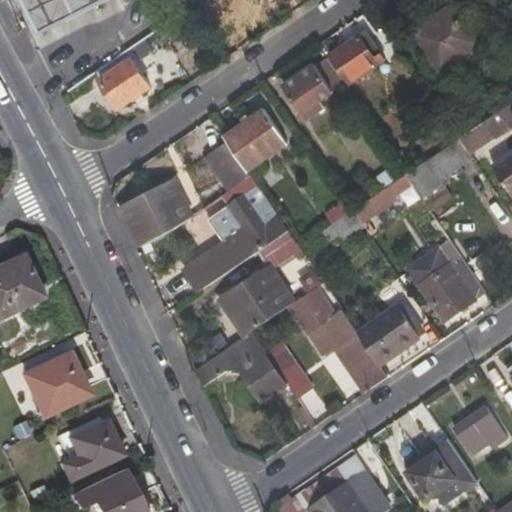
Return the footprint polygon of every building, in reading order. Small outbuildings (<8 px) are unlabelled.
[(67,21),(110,0),(22,0),(40,35),(67,21)] [(236,0),(225,8),(239,28),(279,0),(236,0)] [(410,23),(416,32),(443,14),(436,4),(410,23)] [(483,45),(456,5),(443,14),(416,32),(443,72),(483,45)] [(386,57),(369,33),(328,59),(346,86),(386,57)] [(320,103),(346,86),(328,59),(285,87),(308,120),(324,110),(320,103)] [(101,81),(120,108),(150,86),(132,60),(101,81)] [(511,105),(511,103),(505,91),(452,127),(461,140),(511,105)] [(511,128),(511,105),(461,140),(471,155),(511,128)] [(287,144),(265,111),(227,137),(232,143),(249,169),(287,144)] [(471,155),(461,140),(407,176),(414,186),(432,213),(453,198),(441,181),(474,159),(471,155)] [(232,143),(209,158),(231,191),(238,185),(253,175),(249,169),(232,143)] [(511,154),(495,166),(511,190),(511,154)] [(246,231),(186,271),(199,293),(261,251),(290,231),(253,175),(238,185),(244,196),(229,206),(246,231)] [(414,186),(407,176),(354,212),(363,226),(401,201),(399,197),(414,186)] [(125,210),(140,243),(191,217),(176,185),(125,210)] [(346,201),(333,209),(342,221),(354,212),(346,201)] [(346,243),(366,229),(363,226),(354,212),(342,221),(323,233),(330,243),(341,236),(346,243)] [(304,251),(302,247),(290,231),(261,251),(274,267),(275,271),(304,251)] [(0,317),(41,297),(26,266),(34,262),(26,247),(0,260),(0,317)] [(445,323),(487,294),(461,256),(451,263),(440,247),(407,270),(445,323)] [(274,267),(222,302),(245,338),(254,331),(291,306),(297,303),(275,271),(274,267)] [(325,282),(306,296),(297,303),(291,306),(325,356),(337,348),(353,372),(355,371),(369,392),(375,388),(359,364),(375,354),(359,332),(325,282)] [(400,305),(359,332),(375,354),(381,366),(421,339),(413,325),(421,321),(415,312),(407,317),(400,305)] [(421,339),(429,334),(421,321),(413,325),(421,339)] [(254,331),(245,338),(197,371),(204,387),(230,368),(242,370),(263,401),(289,384),(272,358),(268,353),(254,331)] [(304,375),(283,343),(268,353),(272,358),(289,384),(299,400),(314,391),(304,375)] [(20,376),(40,417),(87,395),(67,354),(20,376)] [(375,354),(359,364),(375,388),(390,377),(381,366),(375,354)] [(511,394),(497,372),(487,379),(502,400),(511,394)] [(489,444),(494,450),(509,440),(489,409),(457,430),(473,455),(489,444)] [(58,464),(67,483),(122,456),(106,420),(65,438),(73,457),(58,464)] [(448,437),(420,456),(425,464),(452,444),(448,437)] [(479,484),(452,444),(425,464),(410,473),(429,500),(457,482),(466,493),(479,484)] [(358,457),(370,473),(381,464),(369,449),(358,457)] [(386,511),(391,509),(357,458),(340,469),(368,511),(386,511)] [(313,509),(312,510),(312,511),(368,511),(340,469),(303,495),(313,509)] [(87,499),(93,511),(143,511),(127,479),(87,499)] [(511,511),(511,502),(498,511),(511,511)]
